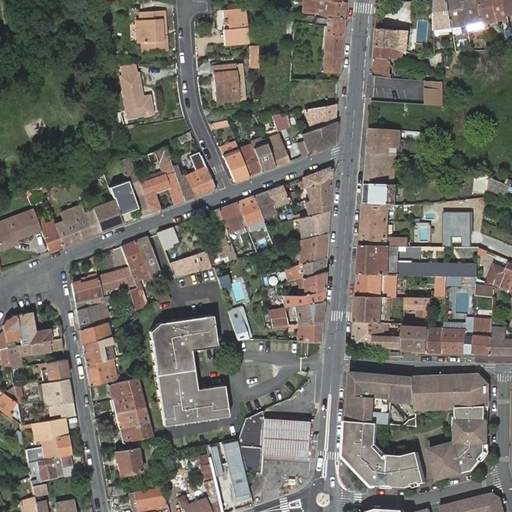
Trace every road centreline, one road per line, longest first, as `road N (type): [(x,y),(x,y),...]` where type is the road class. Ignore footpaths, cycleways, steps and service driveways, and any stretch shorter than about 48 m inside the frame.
road 1 (residential): [(43,269),(63,305),(103,511)]
road 2 (primary): [(350,152),(332,363)]
road 3 (residential): [(227,192),(43,269)]
road 4 (residential): [(227,192),(194,108),(184,6)]
road 5 (residential): [(332,363),(504,367)]
road 6 (residential): [(504,477),(411,501),(338,497)]
road 7 (primary): [(363,0),(350,152)]
road 8 (residential): [(350,152),(227,192)]
road 9 (primary): [(332,363),(324,484)]
